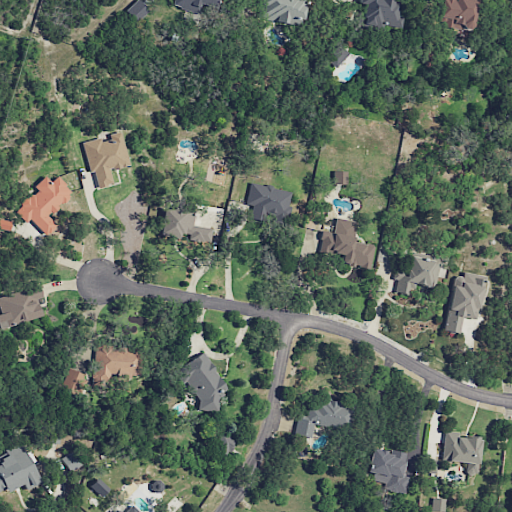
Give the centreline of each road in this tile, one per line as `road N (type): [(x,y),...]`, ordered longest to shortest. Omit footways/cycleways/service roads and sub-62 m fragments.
road 1 (residential): [(511,401),(480,397),(334,325),(100,285)]
road 2 (residential): [(291,315),(265,442),(226,511)]
